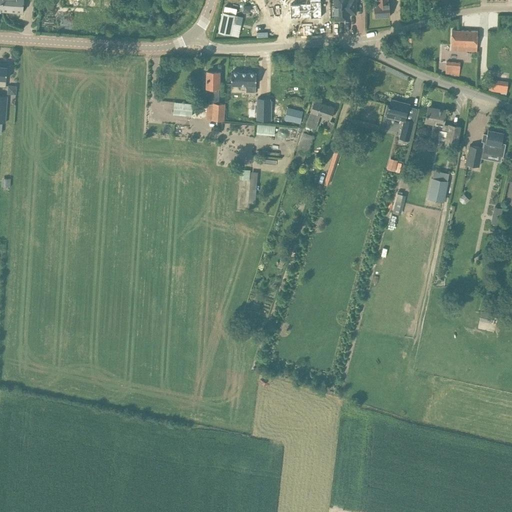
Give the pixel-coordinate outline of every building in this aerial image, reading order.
[(9,1),(9,0),(0,0),(0,9),(2,10),(3,1),(9,1)] [(23,0),(9,0),(9,1),(3,1),(2,10),(23,11),(23,0)] [(321,0),(310,0),(310,5),(302,5),(300,6),(301,17),(311,17),(311,18),(321,18),(321,0)] [(334,0),(334,6),(332,6),(332,8),(332,14),(334,14),(335,17),(345,17),(349,17),(349,16),(349,15),(349,13),(356,13),(356,8),(355,0),(334,0)] [(388,3),(387,0),(377,0),(378,4),(374,4),(375,17),(390,16),(389,3),(388,3)] [(223,12),(218,32),(230,35),(233,22),(241,24),(243,17),(223,12)] [(452,30),(451,50),(458,50),(477,51),(477,46),(478,31),(465,30),(452,30)] [(460,63),(446,61),(445,74),(459,75),(460,63)] [(219,103),(220,71),(207,71),(206,103),(213,104),(212,120),(224,120),(224,103),(219,103)] [(246,91),(255,92),(255,85),(256,85),(256,72),(231,72),(231,84),(246,85),(246,91)] [(489,90),(507,92),(508,83),(490,81),(489,90)] [(235,108),(247,108),(247,114),(256,114),(256,99),(246,98),(246,93),(236,92),(235,108)] [(257,98),(257,120),(271,120),(271,100),(270,100),(270,98),(257,98)] [(385,113),(405,118),(401,132),(400,138),(409,140),(414,118),(417,108),(408,106),(409,103),(391,99),(389,105),(388,105),(388,106),(387,106),(385,113)] [(334,107),(314,101),(311,112),(307,124),(315,127),(320,115),(330,118),(334,107)] [(287,107),(284,119),(300,123),(303,111),(287,107)] [(426,117),(425,121),(433,122),(432,128),(439,129),(448,131),(445,145),(456,147),(458,136),(460,126),(449,124),(449,125),(443,124),(446,110),(428,107),(426,117)] [(192,116),(192,109),(174,108),(173,114),(192,116)] [(257,133),(275,134),(276,124),(258,124),(257,133)] [(485,141),(485,142),(486,142),(484,152),(502,156),(504,144),(501,143),(503,132),(502,132),(503,130),(496,128),(496,130),(488,129),(487,135),(483,134),(482,141),(485,141)] [(302,132),(293,161),(302,164),(306,153),(307,153),(313,135),(302,132)] [(324,183),(328,184),(341,147),(337,145),(324,183)] [(482,148),(469,146),(466,165),(479,167),(482,148)] [(387,168),(400,172),(403,160),(391,157),(387,168)] [(243,179),(250,179),(249,202),(257,202),(258,170),(244,169),(243,179)] [(448,180),(431,177),(427,198),(444,201),(448,180)] [(395,210),(403,211),(405,194),(397,193),(395,210)] [(502,208),(495,207),(493,215),(500,217),(502,208)] [(492,323),(494,313),(483,310),(480,320),(492,323)]
